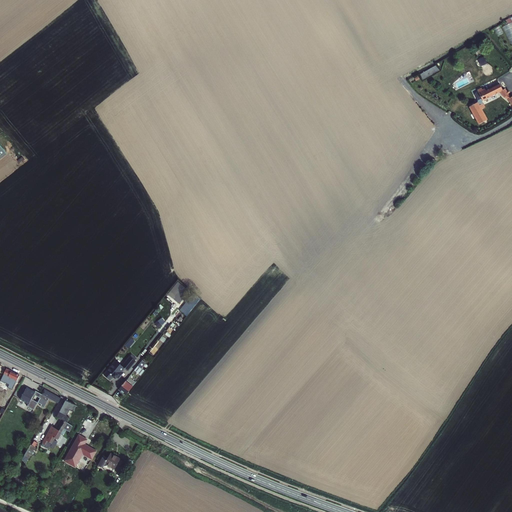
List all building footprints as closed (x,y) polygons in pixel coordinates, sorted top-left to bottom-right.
[(511,20),(511,17),(504,20),(506,25),(503,26),(511,46),(511,45),(511,20)] [(487,65),(482,67),(488,76),(493,73),(487,65)] [(421,80),(439,72),(437,66),(419,74),(421,80)] [(510,99),(511,102),(511,94),(507,88),(506,88),(502,82),(488,89),(487,88),(477,92),(482,100),(502,91),(505,95),(510,99)] [(489,118),(484,110),(487,108),(484,103),(481,105),(479,101),(472,105),(481,122),(485,120),(489,127),(511,113),(511,108),(510,107),(491,117),(489,118)] [(178,303),(189,290),(178,281),(167,294),(178,303)] [(180,311),(187,316),(200,298),(193,293),(180,311)] [(157,328),(165,322),(162,318),(154,323),(157,328)] [(174,319),(154,348),(159,352),(179,323),(174,319)] [(131,338),(125,346),(129,348),(134,341),(131,338)] [(130,369),(138,360),(132,355),(124,365),(128,367),(130,369)] [(116,375),(124,365),(118,359),(107,373),(113,378),(116,375)] [(143,361),(139,367),(144,370),(148,365),(143,361)] [(119,378),(128,367),(124,365),(116,375),(119,378)] [(9,368),(5,374),(7,375),(8,373),(18,378),(21,373),(9,368)] [(131,377),(123,386),(130,392),(138,382),(131,377)] [(61,402),(63,397),(47,388),(44,392),(61,402)] [(42,409),(48,398),(33,389),(31,393),(27,391),(24,397),(38,405),(37,406),(42,409)] [(75,399),(69,396),(60,414),(68,420),(70,417),(66,414),(75,399)] [(68,420),(60,414),(50,432),(57,436),(59,437),(70,421),(68,420)] [(50,432),(45,441),(48,443),(51,439),(54,441),(57,436),(50,432)] [(90,440),(80,435),(66,461),(78,468),(85,455),(94,460),(99,451),(87,444),(90,440)] [(28,463),(35,447),(30,444),(22,460),(28,463)] [(123,457),(113,452),(110,456),(106,454),(101,463),(105,465),(107,461),(117,467),(119,463),(123,457)]
